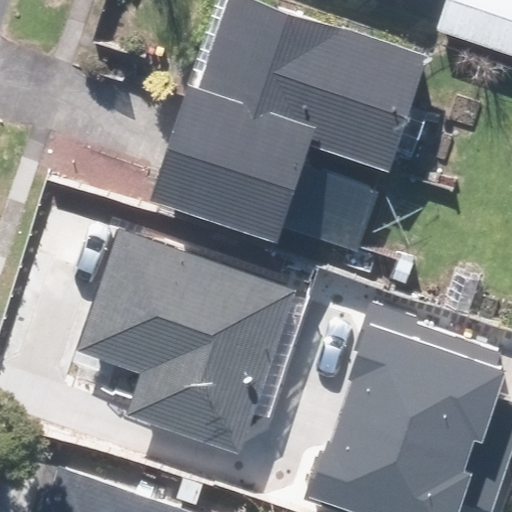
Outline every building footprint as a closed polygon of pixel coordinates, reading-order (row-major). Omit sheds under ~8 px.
[(434,49),(288,0),(229,0),(203,76),(194,73),(156,185),(287,229),(317,139),(395,165),(434,49)] [(511,0),(446,0),(439,25),(511,47),(511,0)] [(302,282),(122,219),(79,342),(143,364),(129,406),(177,423),(168,448),(235,472),(302,282)] [(511,359),(368,309),(303,491),(362,511),(462,511),(511,372),(511,359)] [(218,511),(66,458),(46,511),(218,511)]
